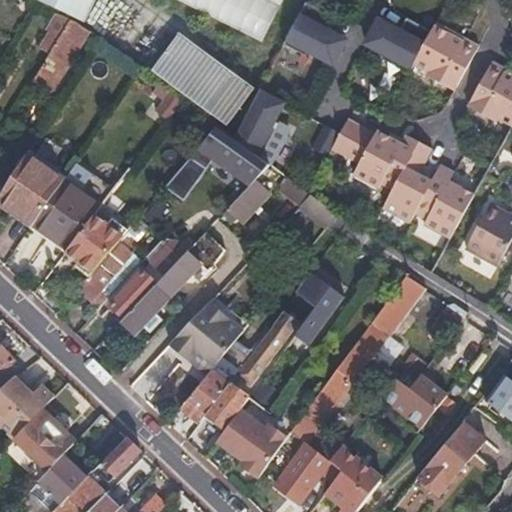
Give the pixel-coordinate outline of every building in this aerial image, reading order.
[(15,15),(24,19),(33,4),(23,0),(14,0),(11,7),(15,15)] [(95,0),(31,0),(85,24),(95,0)] [(175,0),(262,42),(283,0),(175,0)] [(330,15),(305,2),(283,44),(305,56),(307,51),(332,64),(342,45),(345,40),(337,36),(323,29),(330,15)] [(414,62),(430,31),(405,18),(398,31),(385,23),(377,19),(375,25),(364,44),(388,56),(385,61),(407,73),(414,62)] [(77,23),(71,20),(64,31),(82,43),(89,32),(77,23)] [(452,29),(436,20),(430,31),(414,62),(429,70),(444,77),(442,81),(456,88),(479,43),(465,35),(463,39),(450,32),(452,29)] [(465,35),(452,29),(450,32),(463,39),(465,35)] [(151,69),(225,121),(251,82),(178,32),(151,69)] [(55,44),(33,80),(51,91),(74,56),(55,44)] [(499,115),(511,121),(511,75),(505,71),(507,68),(493,60),(468,104),(483,111),(485,107),(499,115)] [(444,77),(429,70),(427,73),(442,81),(444,77)] [(159,84),(159,83),(152,92),(162,100),(155,111),(167,120),(182,100),(166,89),(159,84)] [(282,104),(258,91),(234,139),(260,158),(274,130),(269,128),(282,104)] [(497,120),(499,115),(485,107),(483,111),(497,120)] [(9,119),(0,133),(21,146),(29,132),(9,119)] [(331,149),(358,163),(374,134),(347,119),(331,149)] [(427,220),(452,234),(477,190),(451,177),(456,167),(443,160),(434,177),(421,170),(435,145),(422,138),(409,131),(404,139),(379,125),(374,134),(358,163),(354,170),(380,184),(383,179),(396,186),(386,204),(412,217),(416,210),(428,217),(427,220)] [(64,179),(27,151),(26,153),(0,194),(0,199),(33,224),(63,181),(64,179)] [(63,181),(33,224),(53,239),(50,243),(56,247),(59,243),(68,250),(95,215),(100,208),(114,190),(76,162),(64,179),(63,181)] [(271,193),(256,179),(227,210),(242,223),(271,193)] [(310,195),(288,179),(280,187),(300,206),(310,195)] [(341,217),(332,212),(310,195),(300,206),(330,230),(330,229),(341,217)] [(0,199),(0,206),(30,229),(33,224),(0,199)] [(509,210),(490,200),(467,244),(501,262),(511,239),(511,208),(510,208),(509,210)] [(68,250),(65,254),(78,264),(76,267),(89,277),(110,253),(128,231),(122,226),(112,219),(108,225),(95,215),(68,250)] [(352,224),(341,217),(330,229),(342,237),(352,224)] [(128,231),(110,253),(123,264),(152,230),(139,219),(133,226),(128,231)] [(122,226),(128,231),(133,226),(126,221),(122,226)] [(33,224),(30,229),(50,243),(53,239),(33,224)] [(372,239),(352,224),(342,237),(342,238),(361,253),(372,239)] [(166,275),(193,246),(188,242),(171,244),(157,261),(162,266),(159,269),(166,275)] [(56,247),(65,254),(68,250),(59,243),(56,247)] [(155,286),(168,299),(200,265),(193,258),(198,252),(193,246),(166,275),(157,284),(155,286)] [(89,277),(78,291),(99,309),(109,298),(133,272),(123,264),(110,253),(89,277)] [(111,306),(124,319),(155,286),(157,284),(144,271),(111,306)] [(313,275),(299,294),(316,307),(318,309),(297,337),(310,347),(346,299),(314,274),(313,275)] [(390,336),(425,287),(407,275),(305,416),(294,431),(307,442),(308,442),(309,443),(371,358),(388,334),(390,336)] [(124,319),(120,323),(133,336),(168,299),(155,286),(124,319)] [(213,298),(203,308),(215,319),(220,314),(243,333),(249,327),(213,298)] [(263,340),(237,376),(240,378),(250,386),(298,322),(289,315),(298,302),(294,299),(263,340)] [(446,340),(466,314),(453,304),(450,306),(432,329),(446,340)] [(168,345),(184,358),(188,353),(212,372),(212,371),(243,333),(220,314),(215,319),(203,308),(190,321),(168,345)] [(96,347),(112,331),(103,322),(86,338),(96,347)] [(404,346),(390,336),(388,334),(371,358),(387,370),(404,346)] [(0,373),(15,360),(0,344),(0,373)] [(168,345),(164,349),(180,362),(184,358),(168,345)] [(188,353),(184,358),(208,377),(212,372),(188,353)] [(410,388),(422,372),(427,365),(411,354),(395,376),(410,388)] [(208,377),(182,407),(201,422),(203,419),(207,415),(230,384),(212,371),(212,372),(208,377)] [(433,413),(449,392),(422,372),(410,388),(395,376),(382,394),(425,424),(433,413)] [(19,390),(25,384),(25,383),(17,375),(0,390),(0,408),(6,414),(2,418),(19,435),(38,415),(41,412),(42,411),(37,407),(19,390)] [(230,384),(207,415),(225,430),(240,410),(249,398),(242,393),(234,386),(240,378),(237,376),(230,384)] [(487,401),(511,420),(511,381),(505,376),(487,401)] [(53,398),(54,397),(42,386),(35,393),(25,384),(19,390),(37,407),(42,411),(52,399),(53,398)] [(449,394),(440,406),(448,412),(457,400),(449,394)] [(240,466),(258,479),(288,439),(270,426),(267,430),(259,424),(240,410),(225,430),(222,435),(217,442),(235,456),(243,462),(240,466)] [(267,430),(270,426),(283,416),(275,410),(259,424),(267,430)] [(52,422),(41,412),(38,415),(19,435),(15,439),(49,472),(65,455),(75,444),(63,433),(66,430),(55,419),(52,422)] [(207,415),(203,419),(222,435),(225,430),(207,415)] [(58,416),(55,419),(66,430),(70,427),(58,416)] [(464,421),(418,477),(439,495),(485,439),(464,421)] [(0,456),(10,446),(0,434),(0,456)] [(90,511),(106,495),(106,494),(94,483),(101,476),(109,484),(140,451),(127,438),(89,478),(64,504),(63,505),(56,511),(90,511)] [(308,442),(307,442),(275,483),(299,503),(322,474),(333,483),(343,471),(332,462),(331,461),(312,446),(309,443),(308,442)] [(371,493),(383,478),(342,448),(332,462),(343,471),(356,481),(371,493)] [(39,482),(63,505),(64,504),(89,478),(65,455),(49,472),(39,482)] [(341,511),(355,511),(371,493),(356,481),(343,471),(333,483),(328,489),(347,502),(343,507),(340,511),(341,511)] [(324,494),(343,507),(347,502),(328,489),(324,494)] [(120,509),(124,505),(110,490),(106,494),(106,495),(120,509)] [(38,511),(39,511),(44,505),(30,492),(20,503),(29,511),(38,511)] [(119,511),(121,510),(120,509),(106,495),(90,511),(119,511)] [(158,511),(166,505),(156,495),(139,511),(158,511)]
